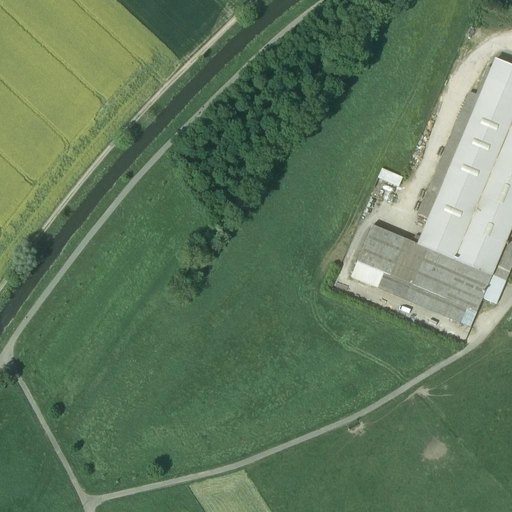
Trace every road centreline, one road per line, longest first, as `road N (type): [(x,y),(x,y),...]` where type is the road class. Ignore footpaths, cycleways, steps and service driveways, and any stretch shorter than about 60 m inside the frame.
road 1 (track): [(0,360),(132,181),(246,65),(325,0)]
road 2 (track): [(511,300),(471,346),(351,418),(238,467),(79,500)]
road 3 (track): [(253,0),(73,187),(0,286)]
road 4 (track): [(82,511),(4,352)]
